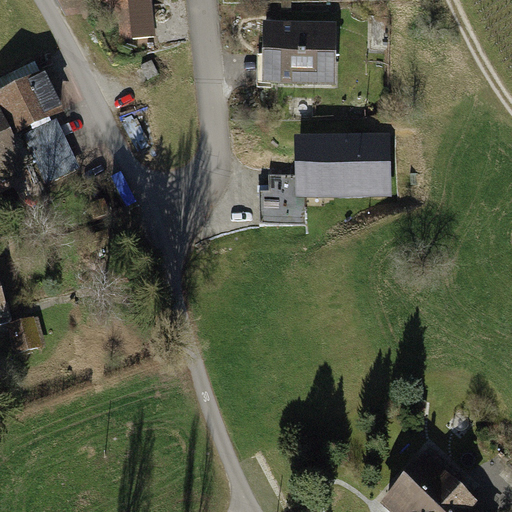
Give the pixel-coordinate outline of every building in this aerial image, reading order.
[(153,0),(85,0),(86,2),(108,0),(113,0),(118,41),(158,37),(153,0)] [(338,27),(261,27),(260,91),(338,92),(338,27)] [(42,76),(0,94),(0,118),(13,146),(65,122),(42,76)] [(0,118),(0,188),(28,175),(13,146),(0,118)] [(393,135),(295,138),(296,202),(395,200),(393,135)] [(0,279),(0,324),(11,322),(0,279)] [(43,319),(10,326),(17,357),(50,349),(43,319)] [(495,511),(432,447),(374,502),(383,511),(495,511)]
